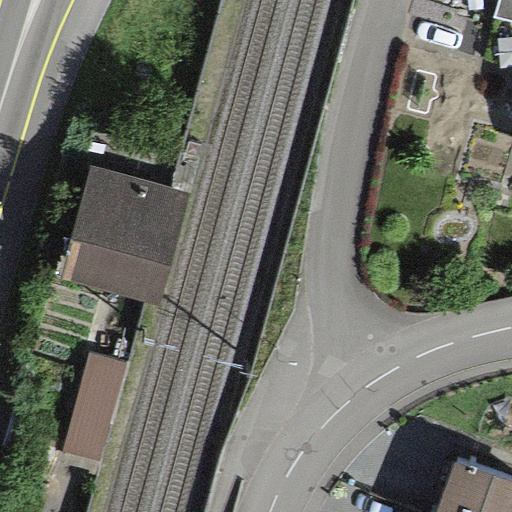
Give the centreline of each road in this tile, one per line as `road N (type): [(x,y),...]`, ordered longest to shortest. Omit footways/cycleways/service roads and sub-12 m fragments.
road 1 (residential): [(357,387),(325,337),(317,283),(392,0)]
road 2 (residential): [(357,387),(418,354),(511,330)]
road 3 (residential): [(268,511),(309,441),(357,387)]
road 4 (primary): [(0,123),(36,0)]
